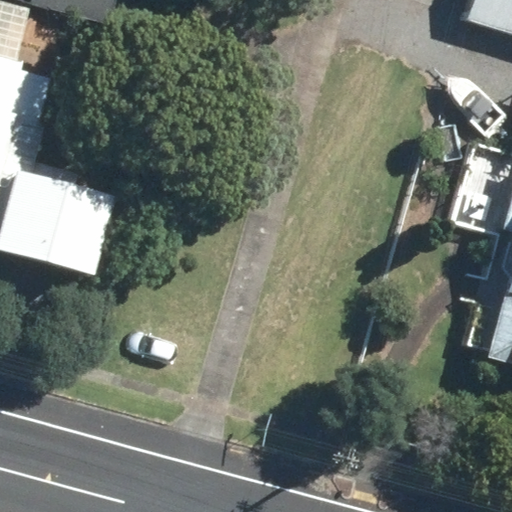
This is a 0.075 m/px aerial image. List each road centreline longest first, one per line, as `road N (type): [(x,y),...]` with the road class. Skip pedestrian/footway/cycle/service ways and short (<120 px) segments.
road 1 (residential): [(186,511),(331,0)]
road 2 (tertiary): [(164,511),(0,466)]
